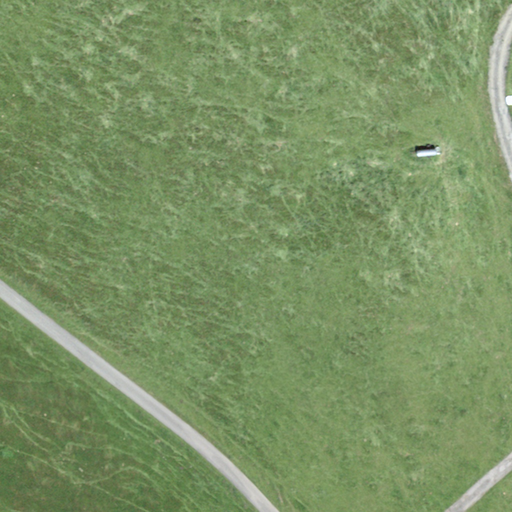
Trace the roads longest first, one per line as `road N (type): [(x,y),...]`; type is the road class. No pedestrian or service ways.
road 1 (unclassified): [(268,511),(0,287)]
road 2 (track): [(511,157),(497,114),(497,46),(511,23)]
